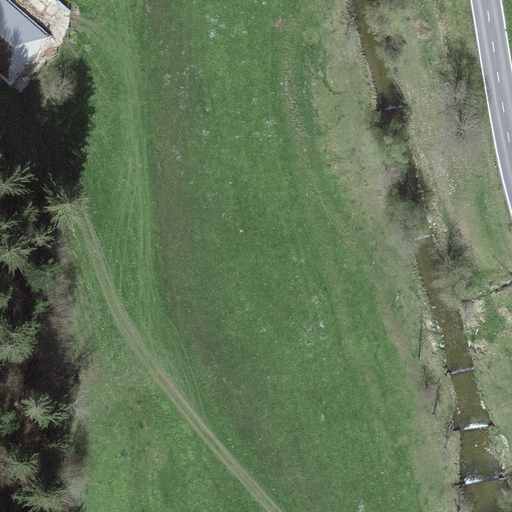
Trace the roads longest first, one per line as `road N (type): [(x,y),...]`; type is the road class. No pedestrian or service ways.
road 1 (track): [(281,511),(212,446),(108,310),(34,109),(0,89)]
road 2 (secondary): [(511,154),(485,0)]
